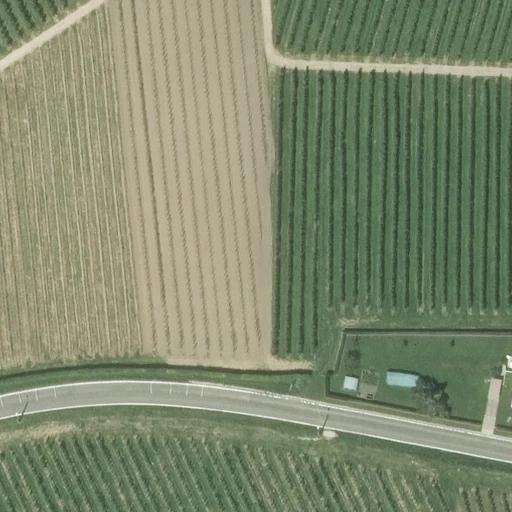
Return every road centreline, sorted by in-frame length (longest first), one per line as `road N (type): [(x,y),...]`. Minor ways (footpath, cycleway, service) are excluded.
road 1 (tertiary): [(0,404),(127,388),(215,395),(511,449)]
road 2 (track): [(262,0),(263,45),(286,64),(511,79)]
